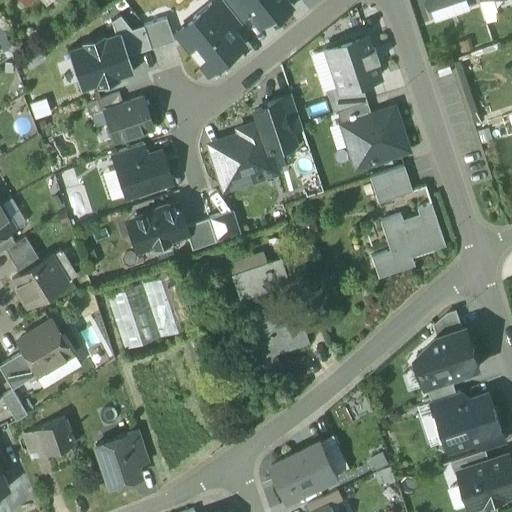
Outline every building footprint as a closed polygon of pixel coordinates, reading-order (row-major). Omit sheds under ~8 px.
[(231,28),(241,21),(224,0),(215,0),(175,32),(207,72),(243,44),(231,28)] [(224,0),(241,21),(251,13),(240,0),(224,0)] [(274,19),(291,7),(285,0),(240,0),(251,13),(260,25),(272,16),(274,19)] [(426,0),(429,8),(454,0),(426,0)] [(121,31),(128,54),(151,46),(151,45),(144,23),(132,28),(120,14),(111,20),(116,32),(121,31)] [(144,23),(151,45),(173,38),(166,16),(144,23)] [(66,48),(79,88),(96,82),(97,85),(120,78),(119,75),(134,71),(128,54),(121,31),(116,32),(105,35),(105,33),(81,40),(82,43),(66,48)] [(365,36),(326,49),(338,86),(339,90),(361,83),(379,77),(365,36)] [(367,100),(361,83),(339,90),(338,86),(326,90),(333,111),(337,110),(367,100)] [(119,90),(85,102),(89,113),(104,108),(123,101),(119,90)] [(291,94),(279,98),(290,130),(302,126),(291,94)] [(123,101),(104,108),(108,121),(108,122),(109,122),(107,126),(109,132),(113,134),(113,135),(114,138),(152,125),(142,95),(123,101)] [(279,98),(267,102),(267,105),(254,109),(258,120),(259,120),(268,149),(269,149),(279,146),(281,150),(284,152),(292,150),(294,146),(292,141),(294,141),(290,130),(279,98)] [(371,113),(367,100),(337,110),(342,125),(347,123),(347,121),(371,113)] [(355,167),(409,149),(394,106),(371,113),(347,121),(347,123),(352,138),(346,140),(355,167)] [(239,132),(223,137),(226,144),(210,149),(223,188),(260,176),(257,168),(274,163),(269,149),(268,149),(259,120),(258,120),(237,127),(239,132)] [(143,141),(110,152),(115,166),(117,166),(116,164),(148,153),(143,141)] [(148,153),(116,164),(117,166),(126,193),(170,178),(160,149),(148,153)] [(403,163),(369,175),(377,200),(412,189),(403,163)] [(0,201),(0,234),(9,229),(15,226),(0,201)] [(177,201),(133,216),(137,228),(143,246),(186,232),(187,232),(185,224),(177,201)] [(420,216),(403,221),(400,211),(379,218),(389,247),(371,254),(378,275),(414,263),(412,257),(433,250),(432,247),(445,243),(431,201),(416,206),(420,216)] [(232,208),(221,211),(228,235),(240,231),(232,208)] [(221,211),(207,216),(215,239),(228,235),(221,211)] [(207,216),(185,224),(187,232),(186,232),(191,247),(215,239),(207,216)] [(137,228),(134,229),(130,237),(133,244),(140,247),(143,246),(137,228)] [(9,229),(0,234),(0,248),(5,245),(15,239),(9,229)] [(15,239),(5,245),(20,271),(40,259),(25,233),(15,239)] [(20,271),(12,276),(27,301),(65,279),(50,253),(40,259),(20,271)] [(269,268),(234,280),(232,273),(231,273),(239,299),(289,282),(281,256),(267,261),(269,268)] [(177,270),(107,294),(128,357),(198,333),(177,270)] [(295,299),(245,316),(255,345),(236,352),(242,372),(278,360),(275,351),(308,340),(295,299)] [(457,308),(448,311),(434,322),(438,335),(463,327),(457,308)] [(51,317),(25,332),(28,337),(27,342),(22,345),(23,347),(37,370),(70,350),(51,317)] [(463,327),(438,335),(417,353),(422,369),(424,368),(428,380),(426,380),(427,383),(451,375),(480,365),(467,326),(463,327)] [(23,347),(0,360),(0,367),(11,385),(37,370),(23,347)] [(451,375),(427,383),(432,399),(456,390),(451,375)] [(27,411),(12,387),(2,393),(16,418),(27,411)] [(456,390),(432,399),(436,411),(438,410),(438,408),(464,399),(461,389),(456,390)] [(464,399),(438,408),(438,410),(442,419),(441,419),(441,425),(443,429),(444,432),(446,436),(447,436),(451,447),(502,430),(489,391),(464,399)] [(64,416),(36,427),(44,447),(46,453),(74,442),(64,416)] [(36,427),(24,432),(32,451),(44,447),(36,427)] [(139,428),(125,433),(135,463),(136,463),(149,459),(139,428)] [(125,433),(95,443),(109,485),(139,475),(136,463),(135,463),(125,433)] [(296,453),(272,464),(280,482),(289,499),(339,474),(322,440),(296,453)] [(486,447),(452,459),(456,472),(462,470),(461,468),(490,459),(486,447)] [(490,459),(461,468),(462,470),(473,504),(487,500),(487,502),(506,496),(505,494),(511,491),(511,462),(509,453),(490,459)]
